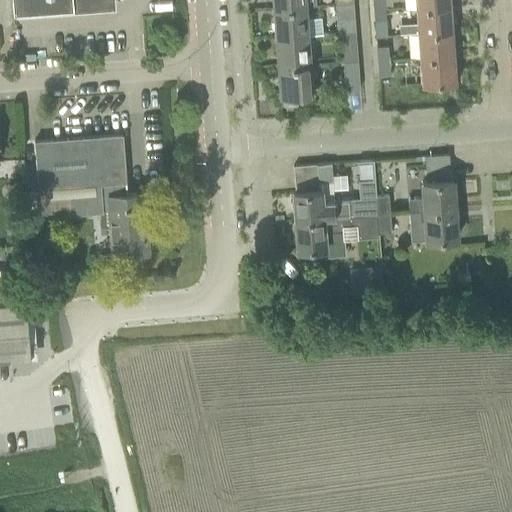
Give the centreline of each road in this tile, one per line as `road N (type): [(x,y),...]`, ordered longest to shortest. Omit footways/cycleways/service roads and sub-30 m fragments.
road 1 (unclassified): [(215,152),(502,134)]
road 2 (unclassified): [(91,376),(87,337),(107,321),(203,306),(220,296),(221,227)]
road 3 (unclassified): [(208,64),(0,79)]
road 4 (track): [(122,511),(91,376)]
road 5 (residential): [(502,134),(493,0)]
